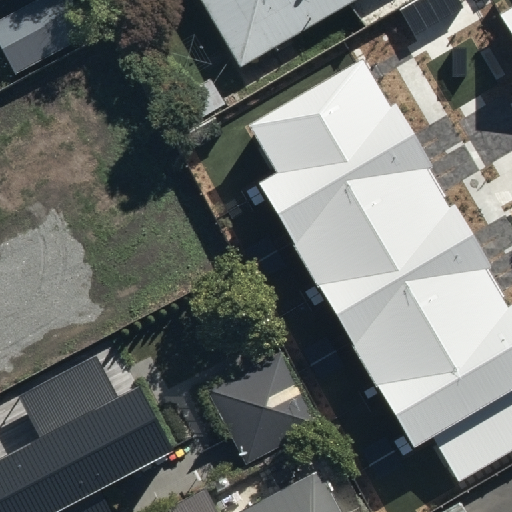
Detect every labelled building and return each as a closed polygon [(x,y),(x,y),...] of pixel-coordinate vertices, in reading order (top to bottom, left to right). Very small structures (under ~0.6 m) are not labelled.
[(74,0),(37,0),(0,20),(0,46),(13,73),(91,30),(74,0)] [(197,0),(235,67),(351,0),(197,0)] [(511,7),(501,14),(511,32),(511,7)] [(279,173),(262,183),(415,446),(433,436),(458,479),(511,448),(511,305),(507,308),(485,271),(492,267),(455,205),(449,208),(427,169),(433,165),(397,103),(390,107),(363,61),(252,126),(279,173)] [(0,367),(111,309),(55,203),(0,232),(0,367)] [(320,424),(280,351),(207,392),(246,465),(320,424)] [(20,447),(0,410),(0,511),(81,511),(169,464),(126,388),(20,447)] [(335,511),(316,474),(240,511),(208,511),(199,493),(161,511),(335,511)] [(440,511),(464,511),(459,502),(440,511)]
